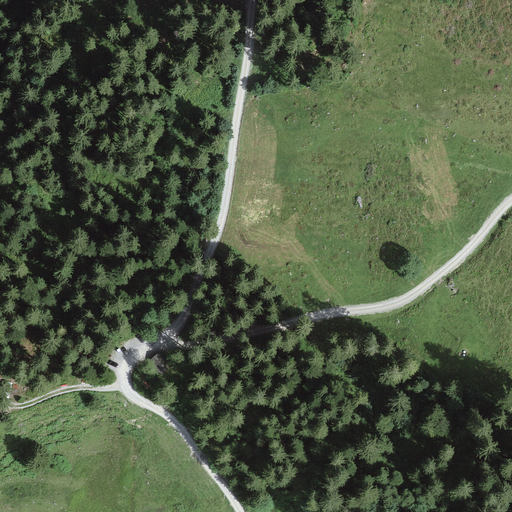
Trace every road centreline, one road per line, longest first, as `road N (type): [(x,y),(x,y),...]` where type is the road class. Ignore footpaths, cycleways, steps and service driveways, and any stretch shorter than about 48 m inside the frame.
road 1 (track): [(157,343),(185,345),(401,300),(440,273),(511,199)]
road 2 (track): [(157,343),(185,313),(220,227),(252,0)]
road 3 (track): [(0,405),(72,388),(126,386),(130,361),(157,343)]
road 4 (unclassified): [(240,511),(179,426),(126,386)]
